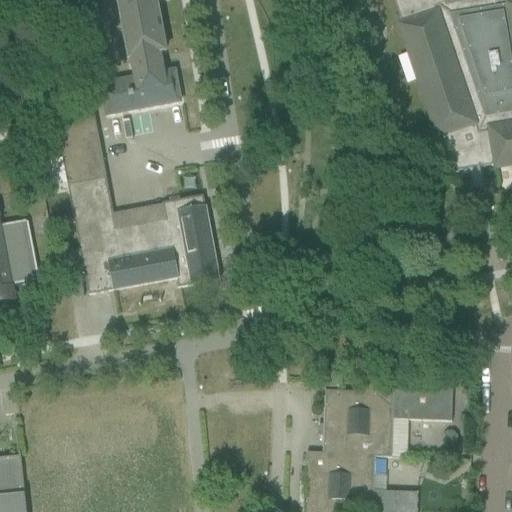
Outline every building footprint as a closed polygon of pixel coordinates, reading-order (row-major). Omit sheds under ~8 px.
[(99,86),(105,118),(180,104),(175,73),(164,75),(160,55),(166,53),(156,1),(163,0),(116,0),(129,63),(133,62),(136,79),(99,86)] [(437,139),(440,138),(452,175),(459,174),(470,172),(470,177),(482,175),(481,170),(495,168),(496,171),(511,167),(511,0),(400,0),(396,2),(395,0),(393,0),(402,26),(399,27),(437,139)] [(85,275),(89,297),(175,281),(177,290),(219,282),(203,198),(162,206),(163,207),(113,217),(95,120),(57,127),(80,251),(62,255),(67,279),(85,275)] [(0,301),(8,300),(9,300),(10,300),(10,301),(11,301),(9,289),(38,283),(26,223),(0,228),(0,301)] [(455,330),(458,344),(474,341),(471,326),(455,330)] [(309,374),(308,388),(342,390),(342,375),(309,374)] [(416,511),(418,495),(374,493),(375,459),(392,460),(393,422),(452,424),(453,385),(384,382),(384,395),(325,393),(323,456),(306,455),(304,511),(416,511)] [(162,468),(159,401),(31,408),(33,444),(76,442),(103,476),(107,475),(109,510),(76,511),(75,511),(119,511),(118,492),(138,477),(139,511),(184,511),(183,467),(162,468)] [(0,511),(26,511),(22,467),(20,455),(19,455),(20,459),(0,460),(0,511)]
